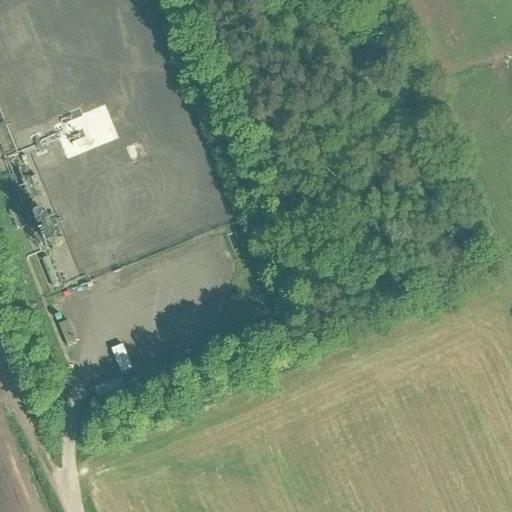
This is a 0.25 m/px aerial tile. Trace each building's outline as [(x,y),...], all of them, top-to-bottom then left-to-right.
[(148,155),(162,150),(157,136),(143,141),(148,155)] [(179,154),(188,179),(197,176),(189,151),(179,154)] [(80,156),(63,159),(68,189),(86,186),(80,156)] [(171,164),(142,175),(146,186),(175,175),(171,164)] [(122,208),(132,239),(147,235),(149,241),(198,226),(191,206),(165,214),(159,195),(136,202),(136,203),(122,208)] [(101,274),(128,262),(106,209),(79,221),(101,274)]
